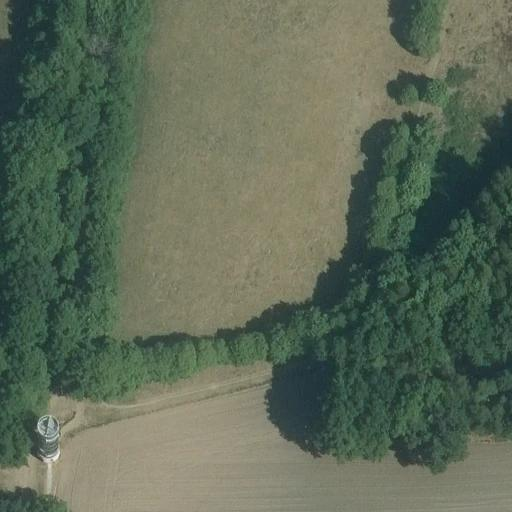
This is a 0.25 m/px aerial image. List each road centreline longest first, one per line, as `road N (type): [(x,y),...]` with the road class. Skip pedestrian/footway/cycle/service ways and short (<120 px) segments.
road 1 (track): [(446,0),(369,340),(335,358),(152,405),(70,402)]
road 2 (track): [(27,511),(38,423),(70,402),(109,0)]
